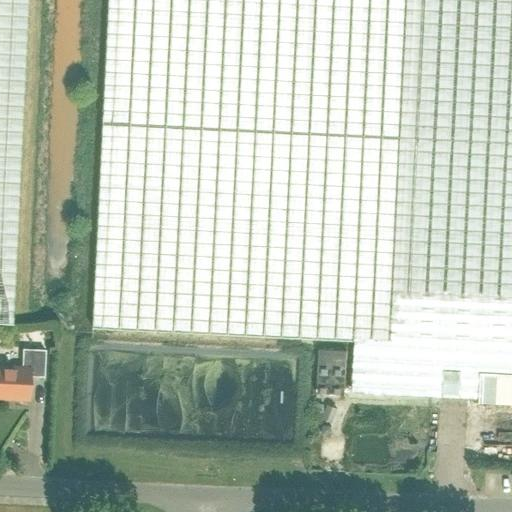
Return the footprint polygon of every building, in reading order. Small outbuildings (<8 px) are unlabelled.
[(0,0),(0,323),(12,325),(26,0),(0,0)] [(511,0),(109,0),(93,329),(355,342),(353,393),(479,399),(480,373),(511,374),(511,0)] [(43,377),(45,350),(22,349),(21,367),(0,366),(0,398),(28,400),(29,377),(43,377)] [(344,396),(347,351),(318,350),(316,394),(344,396)] [(511,374),(480,373),(479,399),(479,403),(511,404),(511,374)]
